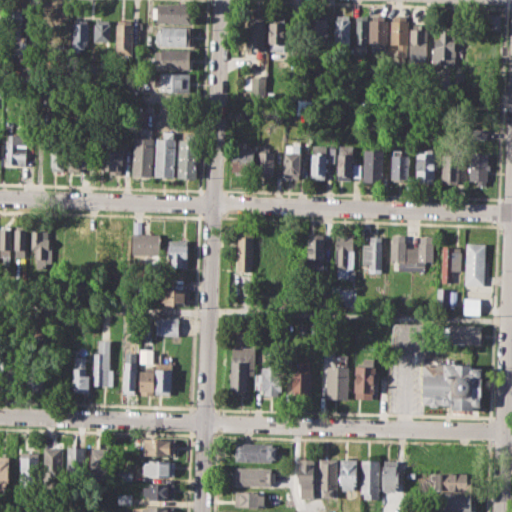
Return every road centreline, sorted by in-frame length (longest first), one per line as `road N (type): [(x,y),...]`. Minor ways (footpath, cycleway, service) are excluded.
road 1 (residential): [(200,511),(222,0)]
road 2 (residential): [(0,196),(511,213)]
road 3 (residential): [(0,415),(511,431)]
road 4 (residential): [(511,213),(499,511)]
